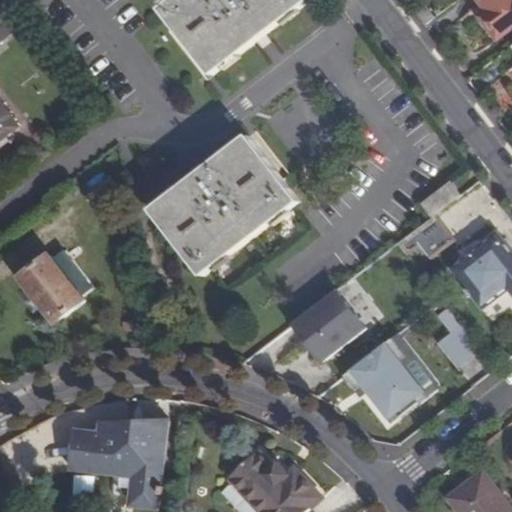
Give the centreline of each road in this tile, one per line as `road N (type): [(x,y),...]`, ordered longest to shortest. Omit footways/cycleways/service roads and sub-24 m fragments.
road 1 (residential): [(385,492),(320,429),(280,406),(190,380),(97,383),(0,421)]
road 2 (residential): [(374,0),(511,177)]
road 3 (residential): [(385,492),(511,393)]
road 4 (unknown): [(160,127),(159,94),(81,0)]
